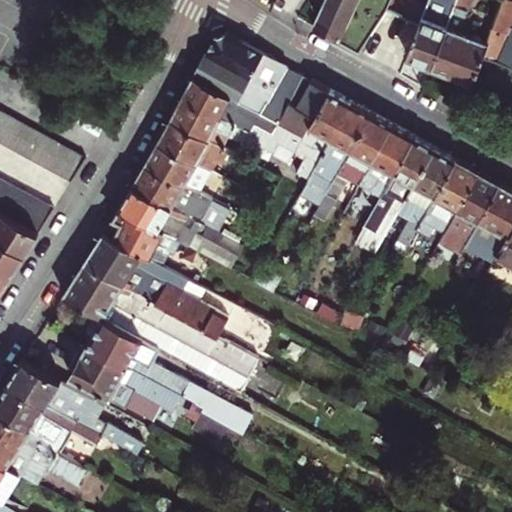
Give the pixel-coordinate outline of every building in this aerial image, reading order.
[(325,0),(314,26),(360,51),(386,12),(391,0),(325,0)] [(433,67),(459,0),(430,0),(409,57),(433,67)] [(474,0),(459,0),(433,67),(477,83),(486,57),(493,40),(463,30),(474,0)] [(511,0),(507,0),(493,40),(486,57),(511,67),(511,0)] [(195,74),(233,94),(264,110),(285,72),(289,66),(224,31),(218,34),(195,74)] [(264,110),(233,94),(220,118),(252,135),(251,138),(272,149),(277,139),(297,150),(331,89),(304,74),(290,102),(284,100),(296,78),(285,72),(264,110)] [(182,97),(220,118),(233,94),(195,74),(182,97)] [(295,172),(309,179),(352,100),(331,89),(297,150),(296,152),(303,156),(295,172)] [(182,97),(172,115),(242,154),(251,138),(252,135),(220,118),(182,97)] [(352,100),(309,179),(300,194),(322,206),(329,194),(374,112),(352,100)] [(0,139),(69,178),(82,154),(0,109),(0,139)] [(374,112),(329,194),(336,198),(348,177),(361,184),(395,123),(374,112)] [(172,115),(158,140),(216,170),(220,162),(274,192),(283,176),(242,154),(172,115)] [(395,123),(361,184),(354,198),(363,203),(372,187),(383,193),(415,134),(395,123)] [(415,134),(383,193),(366,224),(377,230),(390,206),(402,212),(438,147),(415,134)] [(158,140),(145,162),(220,203),(225,194),(208,185),(216,170),(158,140)] [(405,252),(418,228),(457,157),(438,147),(402,212),(410,217),(394,246),(405,252)] [(457,157),(418,228),(431,236),(436,227),(447,233),(482,171),(457,157)] [(220,203),(145,162),(133,182),(201,219),(205,210),(222,219),(229,207),(220,203)] [(482,171),(447,233),(444,239),(435,254),(457,266),(464,254),(502,182),(482,171)] [(0,211),(36,231),(52,207),(0,179),(0,211)] [(133,182),(119,206),(180,240),(233,268),(246,244),(201,219),(133,182)] [(489,245),(498,250),(511,224),(511,187),(502,182),(464,254),(480,262),(489,245)] [(120,222),(112,236),(161,261),(172,241),(178,244),(180,240),(119,206),(112,217),(120,222)] [(0,239),(23,252),(36,231),(0,211),(0,239)] [(511,224),(498,250),(496,254),(511,262),(511,224)] [(103,231),(85,260),(219,333),(230,313),(155,271),(161,261),(112,236),(103,231)] [(0,267),(10,273),(23,252),(0,239),(0,267)] [(219,333),(85,260),(64,293),(102,314),(160,346),(200,368),(219,333)] [(0,288),(10,273),(0,267),(0,288)] [(92,330),(86,342),(123,363),(182,395),(243,429),(251,415),(247,413),(249,410),(153,359),(160,346),(102,314),(100,317),(94,317),(89,319),(88,321),(87,326),(90,330),(92,330)] [(123,363),(86,342),(70,372),(127,404),(128,402),(155,417),(163,402),(174,409),(182,395),(123,363)] [(23,357),(8,380),(101,431),(140,452),(145,442),(99,417),(107,402),(23,357)] [(83,464),(101,431),(8,380),(0,391),(0,408),(25,423),(57,449),(83,464)] [(73,482),(83,464),(57,449),(25,423),(0,408),(0,457),(5,460),(38,479),(46,467),(73,482)] [(16,511),(19,508),(0,496),(0,511),(16,511)]
